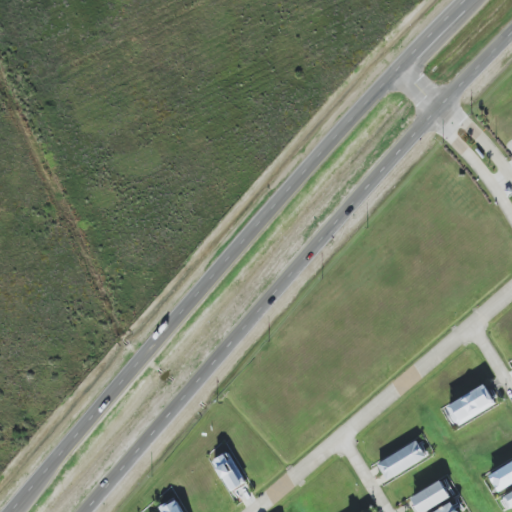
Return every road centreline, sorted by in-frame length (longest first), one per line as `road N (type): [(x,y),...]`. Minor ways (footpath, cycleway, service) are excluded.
road 1 (primary): [(467,0),(329,144),(11,511)]
road 2 (primary): [(86,511),(416,132),(511,36)]
road 3 (residential): [(511,291),(256,511)]
road 4 (residential): [(440,106),(446,129),(511,218)]
